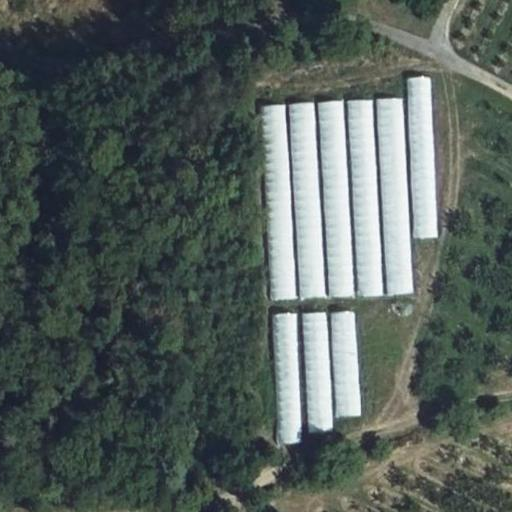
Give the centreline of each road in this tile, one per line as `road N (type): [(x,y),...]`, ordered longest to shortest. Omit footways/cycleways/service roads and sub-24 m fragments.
road 1 (unclassified): [(0,55),(58,68),(281,19),(356,26),(439,55),(511,94)]
road 2 (track): [(170,511),(511,401)]
